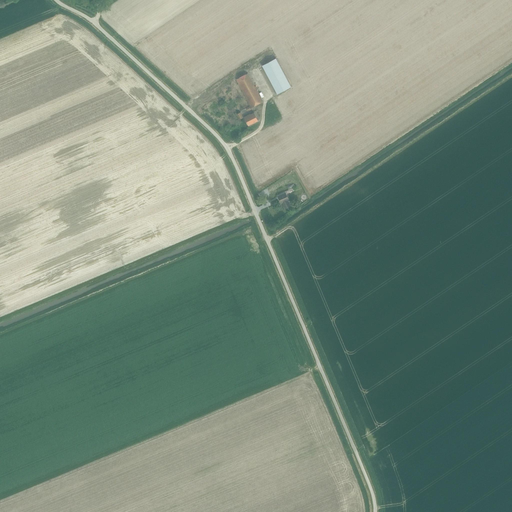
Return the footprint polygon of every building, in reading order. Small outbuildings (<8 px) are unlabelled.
[(291,87),(276,58),(263,65),(277,94),(291,87)] [(244,62),(236,66),(238,72),(247,67),(244,62)] [(251,107),(263,101),(248,73),(237,79),(251,107)] [(249,125),(258,121),(254,112),(250,114),(244,117),(249,125)] [(285,208),(291,206),(288,200),(289,200),(286,193),(278,196),(282,203),(283,202),(285,208)]
